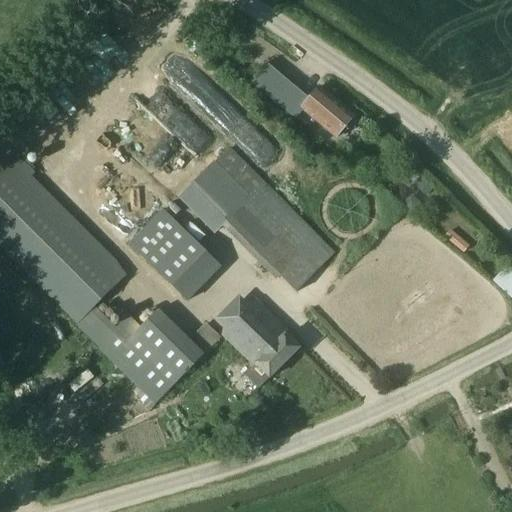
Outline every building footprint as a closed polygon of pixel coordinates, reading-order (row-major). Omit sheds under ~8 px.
[(336,139),(354,118),(318,87),(308,100),(266,64),(251,82),(295,119),(303,110),(336,139)] [(296,293),(334,254),(229,149),(178,199),(214,234),(221,226),(277,282),(280,278),(296,293)] [(76,327),(148,400),(142,407),(148,413),(153,407),(221,339),(205,324),(190,340),(158,310),(140,328),(129,316),(116,328),(96,308),(126,277),(13,164),(0,176),(0,244),(79,323),(76,327)] [(401,205),(411,213),(419,203),(413,198),(407,198),(401,205)] [(186,302),(221,268),(162,210),(127,245),(186,302)] [(270,379),(300,348),(287,335),(290,333),(256,302),(246,304),(239,297),(216,321),(223,329),(220,336),(252,366),(254,364),(255,365),(244,376),(259,390),(270,379)] [(90,377),(95,388),(116,379),(112,367),(90,377)]
